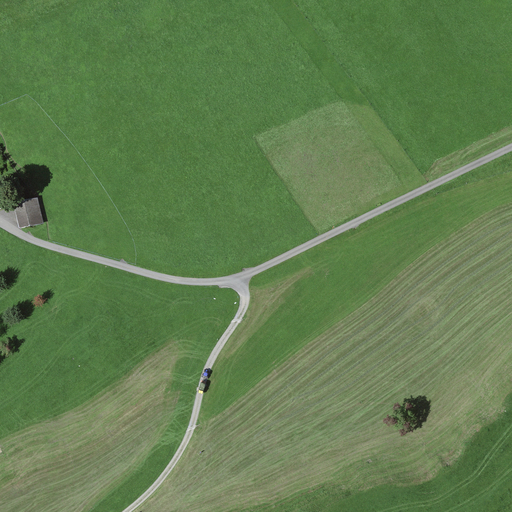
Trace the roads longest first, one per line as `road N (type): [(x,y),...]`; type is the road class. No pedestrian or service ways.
road 1 (unclassified): [(511,146),(241,276),(156,276),(0,223)]
road 2 (track): [(241,276),(237,317),(203,376),(188,445),(136,511)]
